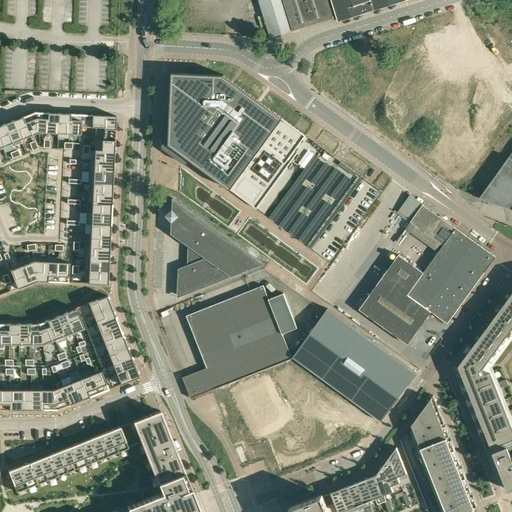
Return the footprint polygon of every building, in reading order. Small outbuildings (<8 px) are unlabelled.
[(259,0),(264,14),(258,16),(261,26),(268,24),(271,37),(294,30),(295,31),(335,18),(328,0),(259,0)] [(332,0),(339,21),(405,0),(332,0)] [(171,73),(168,144),(256,208),(295,154),(296,152),(294,150),(305,134),(223,75),(171,73)] [(34,112),(22,117),(29,135),(38,132),(34,112)] [(48,112),(34,112),(38,132),(47,132),(48,112)] [(48,112),(47,132),(58,133),(59,113),(48,112)] [(59,113),(58,133),(68,133),(69,113),(59,113)] [(69,113),(68,133),(80,134),(80,126),(81,114),(69,113)] [(81,114),(80,126),(95,127),(95,132),(103,132),(104,115),(81,114)] [(95,132),(94,140),(114,141),(116,116),(104,115),(103,132),(95,132)] [(22,117),(12,120),(20,139),(29,135),(22,117)] [(12,120),(3,124),(10,143),(20,139),(12,120)] [(3,124),(0,125),(0,144),(1,147),(10,143),(3,124)] [(94,140),(94,150),(114,151),(114,141),(94,140)] [(94,150),(93,161),(113,162),(114,151),(94,150)] [(498,204),(511,208),(511,152),(479,198),(498,204)] [(93,161),(93,171),(113,172),(113,162),(93,161)] [(93,171),(92,182),(112,183),(113,172),(93,171)] [(92,182),(92,192),(112,193),(112,183),(92,182)] [(92,192),(91,203),(111,204),(112,193),(92,192)] [(423,204),(410,195),(399,211),(411,221),(423,204)] [(197,262),(179,269),(178,288),(181,296),(250,269),(257,258),(173,198),(172,210),(167,216),(172,222),(171,234),(197,252),(197,257),(197,262)] [(91,203),(91,213),(111,214),(111,204),(91,203)] [(456,228),(423,204),(411,221),(444,245),(456,228)] [(91,213),(90,224),(110,225),(111,214),(91,213)] [(90,224),(90,234),(110,235),(110,225),(90,224)] [(456,228),(444,245),(424,273),(399,255),(360,309),(408,344),(432,311),(445,321),(472,284),(475,286),(496,257),(456,228)] [(90,234),(89,246),(109,247),(110,235),(90,234)] [(89,246),(89,258),(109,259),(109,247),(89,246)] [(89,258),(88,270),(108,271),(109,259),(89,258)] [(33,261),(20,266),(27,285),(36,281),(33,261)] [(48,261),(33,261),(36,281),(47,281),(48,261)] [(48,261),(47,281),(57,282),(58,262),(48,261)] [(58,262),(57,282),(68,282),(69,262),(58,262)] [(20,266),(9,270),(17,289),(27,285),(20,266)] [(88,270),(88,283),(107,284),(108,271),(88,270)] [(284,293),(269,299),(264,285),(189,315),(210,367),(184,377),(192,397),(212,389),(292,357),(283,334),(298,328),(284,293)] [(511,293),(459,366),(465,383),(485,375),(484,374),(482,369),(506,336),(511,330),(511,328),(511,293)] [(107,296),(88,304),(92,314),(111,307),(107,296)] [(111,307),(92,314),(96,324),(115,316),(111,307)] [(76,308),(66,312),(74,331),(84,327),(76,308)] [(381,421),(418,374),(328,308),(294,357),(381,421)] [(66,312),(57,316),(64,335),(74,331),(66,312)] [(57,316),(47,320),(55,339),(64,335),(57,316)] [(115,316),(96,324),(100,333),(118,326),(115,316)] [(47,320),(38,324),(42,344),(55,339),(47,320)] [(0,323),(0,343),(8,344),(8,324),(0,323)] [(8,324),(8,344),(19,344),(19,324),(8,324)] [(19,324),(19,344),(29,344),(29,324),(19,324)] [(29,324),(29,344),(42,344),(38,324),(29,324)] [(118,326),(100,333),(104,343),(122,336),(118,326)] [(122,336),(104,343),(108,353),(126,346),(122,336)] [(126,346),(108,353),(112,363),(130,356),(126,346)] [(130,356),(112,363),(116,373),(134,366),(130,356)] [(134,366),(116,373),(120,384),(139,377),(134,366)] [(101,370),(91,374),(98,393),(108,389),(101,370)] [(465,383),(493,452),(508,446),(508,447),(511,445),(511,424),(491,371),(484,374),(485,375),(465,383)] [(91,374),(81,378),(89,397),(98,393),(91,374)] [(81,378),(72,382),(79,400),(89,397),(81,378)] [(72,382),(62,385),(70,404),(79,400),(72,382)] [(62,385),(52,389),(56,409),(70,404),(62,385)] [(0,389),(0,409),(9,410),(9,390),(0,389)] [(20,390),(20,410),(31,409),(31,389),(20,390)] [(31,389),(31,409),(42,409),(42,389),(31,389)] [(42,389),(42,409),(56,409),(52,389),(42,389)] [(9,390),(9,410),(20,410),(20,390),(9,390)] [(444,423),(433,395),(400,440),(428,511),(475,511),(474,508),(475,508),(441,425),(444,423)] [(141,442),(157,483),(184,473),(160,410),(133,421),(141,442)] [(141,442),(133,421),(120,426),(8,470),(10,475),(12,482),(14,487),(16,492),(128,447),(141,442)] [(398,446),(391,455),(399,476),(408,472),(398,446)] [(511,455),(511,456),(509,450),(508,447),(508,446),(493,452),(507,488),(508,490),(511,488),(511,455)] [(391,455),(384,465),(392,485),(401,481),(399,476),(391,455)] [(384,465),(378,474),(386,494),(395,491),(392,485),(384,465)] [(147,498),(127,506),(130,511),(129,511),(191,511),(199,509),(184,473),(157,483),(161,493),(147,498)] [(378,474),(369,478),(377,498),(386,494),(378,474)] [(369,478),(360,481),(368,501),(377,498),(369,478)] [(360,481),(351,485),(359,505),(368,501),(360,481)] [(351,485),(342,488),(350,508),(359,505),(351,485)] [(342,488),(333,492),(341,511),(350,508),(342,488)] [(328,511),(322,495),(287,509),(288,511),(328,511)]
